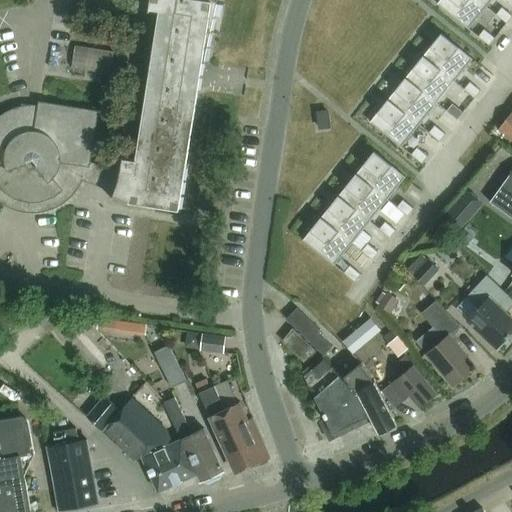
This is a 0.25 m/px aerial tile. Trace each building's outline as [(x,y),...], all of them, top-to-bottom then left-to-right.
[(0,199),(4,202),(10,206),(17,208),(23,210),(30,211),(37,211),(44,210),(51,208),(57,205),(63,201),(68,197),(73,192),(77,186),(82,176),(116,187),(115,190),(112,197),(111,199),(112,200),(116,194),(129,200),(129,202),(179,210),(202,61),(204,62),(210,31),(217,4),(217,0),(149,0),(148,11),(149,12),(150,9),(159,11),(135,160),(124,158),(124,156),(122,156),(120,167),(89,162),(96,112),(58,106),(60,96),(48,94),(46,105),(40,104),(40,107),(31,107),(24,108),(18,109),(11,112),(5,115),(0,118),(0,199)] [(487,7),(478,0),(440,0),(438,3),(469,29),(487,7)] [(496,14),(507,23),(511,17),(511,14),(502,7),(496,14)] [(478,36),(490,45),(496,38),(485,29),(478,36)] [(424,55),(455,81),(473,59),(442,33),(424,55)] [(113,53),(74,47),(71,69),(110,75),(113,53)] [(406,77),(437,103),(455,81),(424,55),(406,77)] [(388,99),(420,125),(437,103),(406,77),(388,99)] [(464,89),(475,98),(481,90),(470,81),(464,89)] [(420,125),(388,99),(370,122),(402,147),(420,125)] [(447,111),(458,120),(464,112),(453,103),(447,111)] [(320,128),(330,126),(328,111),(318,112),(320,128)] [(511,138),(511,111),(499,129),(511,138)] [(429,132),(440,141),(446,134),(435,125),(429,132)] [(411,154),(422,163),(429,156),(417,147),(411,154)] [(357,173),(388,199),(406,177),(375,151),(357,173)] [(511,170),(490,201),(511,216),(511,170)] [(339,195),(371,221),(388,199),(357,173),(339,195)] [(480,200),(468,190),(441,220),(453,231),(462,221),(459,218),(468,208),(471,211),(480,200)] [(321,218),(353,243),(371,221),(339,195),(321,218)] [(397,207),(408,216),(414,208),(403,199),(397,207)] [(353,243),(321,218),(303,240),(335,265),(353,243)] [(380,229),(391,238),(397,230),(386,221),(380,229)] [(362,250),(373,260),(379,252),(368,243),(362,250)] [(426,285),(439,270),(422,255),(409,269),(426,285)] [(344,272),(355,281),(361,274),(350,265),(344,272)] [(497,347),(511,330),(511,316),(500,305),(509,295),(487,274),(472,290),(484,302),(467,320),(497,347)] [(388,311),(397,298),(388,292),(380,306),(388,311)] [(453,385),(477,365),(449,334),(459,325),(437,300),(422,312),(444,338),(426,353),(453,385)] [(323,354),(332,345),(318,331),(320,329),(297,306),(286,318),(323,354)] [(144,325),(96,319),(95,328),(143,334),(144,325)] [(285,339),(287,342),(305,360),(315,350),(294,329),(285,339)] [(224,354),(226,337),(202,333),(199,350),(224,354)] [(408,349),(398,337),(390,343),(400,356),(408,349)] [(167,346),(152,353),(170,389),(184,381),(167,346)] [(355,391),(341,374),(322,355),(303,371),(327,419),(322,421),(331,439),(373,419),(372,418),(358,390),(355,391)] [(420,406),(437,392),(406,355),(398,361),(406,370),(390,383),(404,400),(410,394),(420,406)] [(378,381),(363,362),(348,374),(345,371),(341,374),(355,391),(358,390),(372,418),(373,419),(380,432),(399,422),(378,381)] [(210,414),(219,434),(236,470),(270,455),(253,417),(249,419),(241,401),(239,402),(227,380),(210,388),(207,380),(197,384),(210,414)] [(198,473),(181,438),(173,442),(168,429),(133,397),(121,409),(106,396),(88,416),(135,459),(143,457),(159,491),(160,490),(161,493),(199,476),(198,473)] [(198,473),(199,476),(201,482),(204,481),(209,483),(220,477),(223,472),(225,471),(205,427),(192,433),(175,397),(164,402),(181,438),(198,473)] [(19,417),(0,419),(0,511),(31,511),(25,475),(34,455),(29,422),(27,418),(24,417),(19,417)] [(76,441),(74,429),(53,433),(55,445),(48,446),(60,509),(99,502),(88,439),(76,441)]
